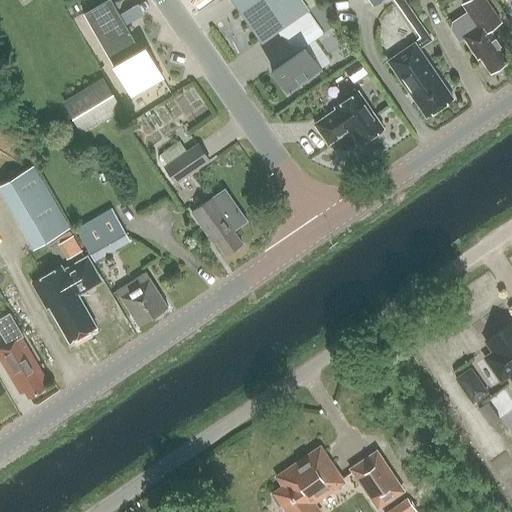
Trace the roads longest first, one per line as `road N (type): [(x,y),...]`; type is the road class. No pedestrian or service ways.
road 1 (unclassified): [(102,511),(511,232)]
road 2 (secondary): [(0,444),(316,224)]
road 3 (unclassified): [(316,224),(170,0)]
road 4 (secondary): [(316,224),(511,94)]
